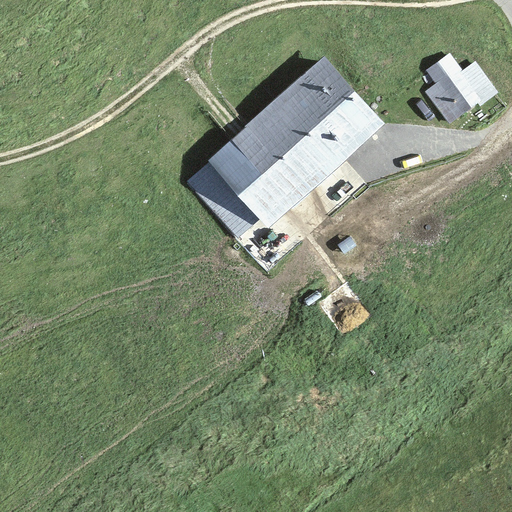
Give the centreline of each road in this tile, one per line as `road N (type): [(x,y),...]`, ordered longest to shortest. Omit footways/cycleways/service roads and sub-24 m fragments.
road 1 (track): [(318,0),(244,13),(205,33),(86,127),(0,159)]
road 2 (track): [(511,121),(479,138),(379,157),(356,171)]
